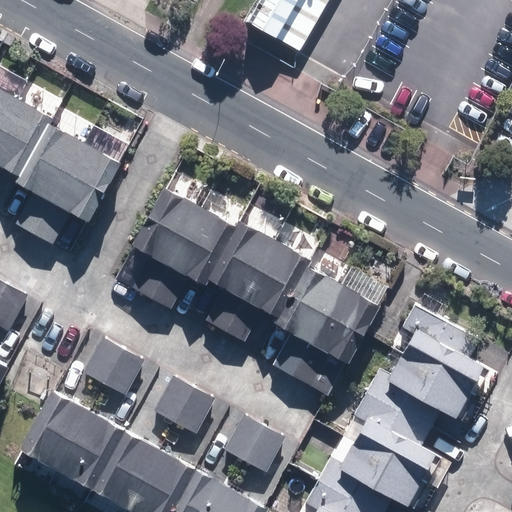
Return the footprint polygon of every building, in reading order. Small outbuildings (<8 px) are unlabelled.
[(259,0),(244,26),(294,56),(327,0),(259,0)] [(425,0),(424,0),(383,0),(415,18),(425,0)] [(77,227),(114,163),(0,98),(0,172),(21,184),(17,193),(77,227)] [(307,269),(310,263),(228,219),(224,225),(168,194),(134,256),(204,294),(207,290),(267,323),(265,327),(342,370),(377,307),(307,269)] [(24,294),(0,281),(0,328),(5,331),(24,294)] [(373,394),(365,390),(298,511),(383,511),(388,504),(401,511),(404,511),(435,457),(417,447),(434,415),(453,426),(484,371),(464,360),(474,341),(412,306),(388,349),(396,353),(373,394)] [(143,360),(105,338),(85,373),(122,395),(143,360)] [(211,398),(172,378),(153,415),(191,435),(211,398)] [(264,511),(59,399),(24,462),(115,511),(264,511)] [(282,438),(242,417),(223,452),(263,474),(282,438)]
